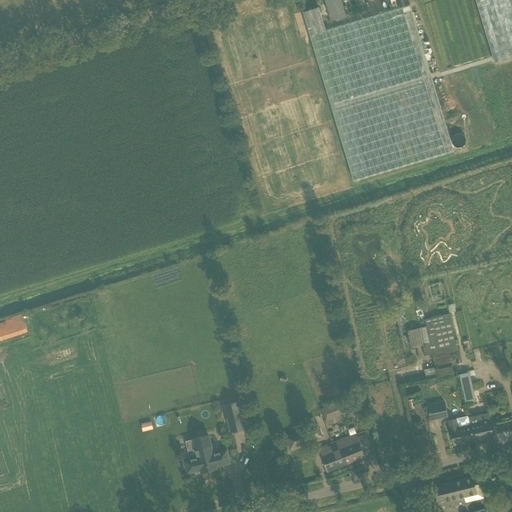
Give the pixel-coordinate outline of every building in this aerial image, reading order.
[(331,21),(346,17),(341,0),(324,0),(325,0),(331,21)] [(511,0),(475,0),(494,62),(511,57),(511,0)] [(353,180),(454,150),(410,5),(325,30),(319,7),(303,12),(353,180)] [(458,352),(450,314),(424,320),(429,343),(430,343),(429,344),(433,358),(458,352)] [(0,322),(0,339),(28,331),(23,315),(0,322)] [(436,370),(438,376),(453,373),(452,366),(436,370)] [(429,387),(436,385),(434,379),(426,382),(429,387)] [(476,403),(471,382),(461,384),(463,392),(466,405),(476,403)] [(445,400),(428,404),(431,420),(448,416),(445,400)] [(238,402),(224,405),(231,432),(244,429),(238,402)] [(339,402),(320,409),(325,422),(343,415),(339,402)] [(350,405),(352,414),(361,412),(359,403),(350,405)] [(475,415),(468,417),(474,441),(493,437),(488,412),(475,415)] [(454,445),(474,441),(468,417),(468,416),(456,418),(456,419),(448,421),(454,445)] [(285,436),(290,450),(303,444),(298,431),(285,436)] [(336,443),(345,464),(364,456),(356,435),(336,443)] [(345,464),(336,443),(331,445),(334,452),(321,457),(327,471),(345,464)] [(223,465),(220,454),(220,452),(212,454),(211,445),(196,449),(197,457),(190,459),(194,472),(201,470),(201,472),(216,469),(216,467),(223,465)] [(285,452),(277,453),(279,460),(286,458),(285,452)] [(432,507),(433,511),(465,503),(464,497),(477,494),(472,476),(427,487),(428,491),(422,493),(426,509),(432,507)]
